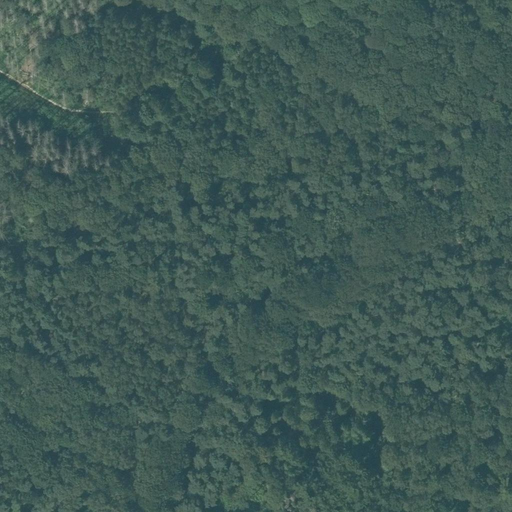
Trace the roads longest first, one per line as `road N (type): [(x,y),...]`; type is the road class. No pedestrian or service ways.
road 1 (track): [(147,511),(165,410),(207,341),(326,286),(511,165)]
road 2 (track): [(283,0),(221,22),(199,59),(152,102),(114,112),(68,110),(0,70)]
